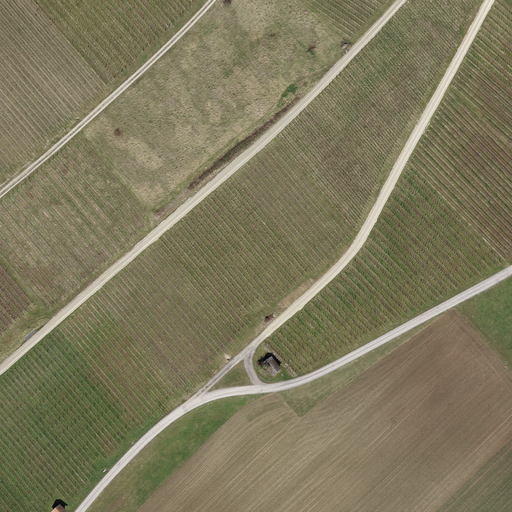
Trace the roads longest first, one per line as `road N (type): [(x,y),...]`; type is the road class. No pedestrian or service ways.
road 1 (track): [(401,0),(280,126),(0,371)]
road 2 (track): [(491,0),(343,263),(183,408)]
road 3 (track): [(511,269),(296,383),(219,393),(183,408)]
road 4 (track): [(212,0),(0,196)]
road 5 (track): [(183,408),(79,511)]
